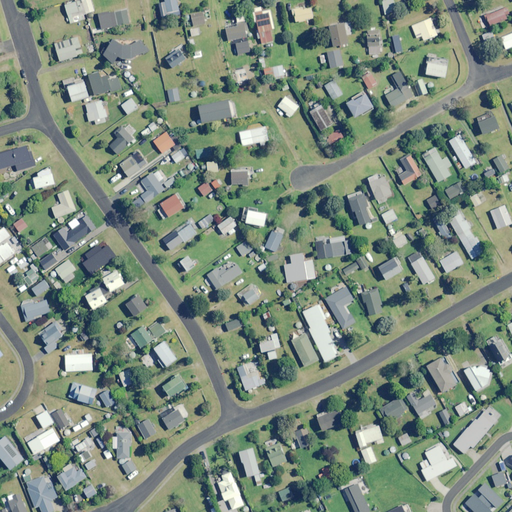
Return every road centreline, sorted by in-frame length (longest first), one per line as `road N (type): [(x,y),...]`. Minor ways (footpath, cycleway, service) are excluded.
road 1 (residential): [(233,420),(183,314),(41,117)]
road 2 (residential): [(511,279),(328,383),(233,420)]
road 3 (residential): [(300,178),(330,169),(480,78)]
road 4 (residential): [(233,420),(184,448),(116,511)]
road 5 (residential): [(41,117),(5,0)]
